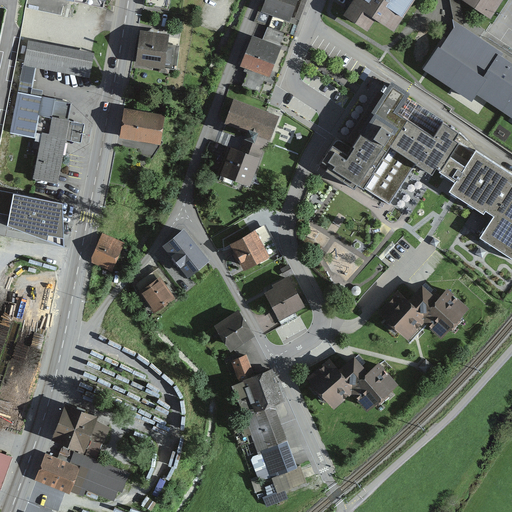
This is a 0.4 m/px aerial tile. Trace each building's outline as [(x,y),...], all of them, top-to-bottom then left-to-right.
[(169,0),(147,0),(146,5),(168,9),(169,0)] [(296,0),(267,0),(264,11),(289,20),(296,0)] [(355,0),(343,17),(366,33),(374,20),(393,33),(415,0),(355,0)] [(459,0),(488,19),(500,0),(459,0)] [(451,22),(420,69),(466,99),(471,91),(511,118),(511,66),(494,55),(496,52),(487,46),(451,22)] [(167,38),(142,35),(138,64),(174,69),(177,49),(166,47),(167,38)] [(269,77),(280,48),(253,38),(242,66),(269,77)] [(30,45),(26,65),(87,76),(91,56),(30,45)] [(411,96),(392,84),(354,142),(357,144),(349,156),(335,147),(324,164),(330,168),(328,172),(355,189),(359,183),(390,203),(415,164),(433,175),(436,170),(441,173),(459,143),(455,141),(460,134),(444,124),(435,139),(398,116),(411,96)] [(68,122),(71,105),(20,95),(12,135),(34,139),(39,117),(52,119),(49,137),(44,136),(35,180),(55,185),(64,140),(68,122)] [(259,159),(275,119),(235,103),(227,124),(248,132),(241,152),(259,159)] [(162,117),(126,111),(121,140),(158,145),(162,117)] [(84,125),(68,122),(64,140),(81,143),(84,125)] [(456,183),(451,191),(494,218),(483,235),(511,253),(511,173),(477,151),(475,154),(459,143),(441,173),(456,183)] [(249,186),(259,159),(241,152),(233,149),(223,175),(249,186)] [(0,213),(9,215),(14,193),(0,190),(0,213)] [(64,237),(62,203),(14,193),(9,215),(7,224),(47,239),(48,234),(64,237)] [(183,234),(166,248),(189,276),(207,262),(183,234)] [(256,237),(254,235),(233,246),(245,269),(266,257),(265,255),(270,252),(261,235),(256,237)] [(105,237),(94,260),(110,268),(121,245),(105,237)] [(289,265),(280,269),(285,278),(293,273),(289,265)] [(159,280),(141,292),(154,311),(172,299),(159,280)] [(280,319),(301,308),(287,281),(270,290),(272,293),(268,295),(280,319)] [(398,296),(382,315),(408,338),(424,320),(441,335),(464,310),(446,293),(437,303),(422,290),(408,305),(398,296)] [(251,337),(238,315),(217,328),(231,349),(251,337)] [(231,363),(239,385),(254,379),(246,358),(231,363)] [(339,375),(329,364),(310,381),(333,407),(351,391),(368,410),(395,386),(378,367),(368,376),(354,361),(339,375)] [(281,401),(270,373),(254,379),(239,385),(234,387),(260,455),(263,454),(272,477),(295,468),(271,405),(281,401)] [(83,451),(94,420),(66,410),(55,441),(83,451)] [(12,457),(0,452),(0,489),(1,489),(12,457)] [(79,467),(76,474),(87,478),(84,486),(114,499),(124,473),(75,453),(70,464),(79,467)] [(69,492),(76,474),(79,467),(70,464),(48,455),(38,480),(69,492)]
